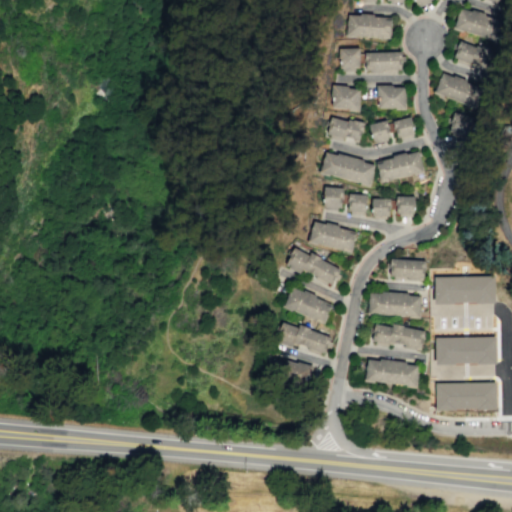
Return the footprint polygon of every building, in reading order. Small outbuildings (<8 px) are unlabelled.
[(412,0),(430,0),(431,3),(418,8),(416,5),(415,6),(412,0)] [(503,23),(458,9),(451,31),(496,45),(503,23)] [(358,14),(358,12),(373,13),(373,15),(384,16),(384,18),(391,19),(389,38),(387,38),(387,39),(380,38),(380,37),(355,35),(355,37),(343,37),(345,13),(358,14)] [(457,38),(490,50),(483,69),(450,57),(457,38)] [(338,48),(358,47),(358,67),(354,67),(354,70),(340,70),(341,68),(338,67),(338,48)] [(364,52),(399,51),(400,55),(404,55),(404,61),(400,61),(400,71),(368,72),(368,70),(364,70),(364,52)] [(441,74),(483,91),(474,112),(432,95),(441,74)] [(331,84),(330,89),(330,96),(331,96),(331,106),(348,107),(348,110),(357,110),(358,88),(347,87),(346,85),(331,84)] [(392,84),(392,86),(404,86),(403,92),(405,92),(405,109),(394,109),(394,107),(377,107),(377,100),(374,100),(374,84),(392,84)] [(452,115),(472,119),(467,141),(446,136),(452,115)] [(330,116),(346,121),(346,119),(351,120),(352,119),(363,122),(357,142),(352,141),(353,138),(343,135),(341,141),(328,137),(329,134),(325,133),(330,116)] [(391,120),(409,116),(413,133),(395,138),(391,120)] [(366,123),(388,117),(391,131),(388,132),(389,136),(385,137),(386,140),(372,143),(366,123)] [(324,151),(336,154),(336,152),(362,159),(362,161),(373,164),(372,170),(373,170),(368,187),(358,184),(359,182),(328,174),(327,175),(317,173),(318,169),(320,170),(322,162),(321,161),(322,157),(324,151)] [(417,151),(374,160),(380,182),(423,171),(417,151)] [(322,185),(342,187),(341,209),(321,207),(322,185)] [(347,192),(366,194),(364,213),(346,211),(347,192)] [(394,195),(413,195),(413,213),(410,213),(410,216),(398,216),(398,213),(394,213),(394,195)] [(370,197),(389,198),(388,215),(384,215),(384,218),(372,217),(372,211),(369,211),(370,197)] [(312,220),(311,226),(310,225),(309,231),(308,238),(306,237),(305,242),(316,245),(317,243),(342,249),(341,251),(348,253),(348,251),(350,251),(355,231),(337,226),(338,225),(324,221),(323,223),(312,220)] [(293,246),(308,254),(309,251),(320,257),(319,258),(338,269),(330,284),(326,282),(325,284),(313,278),(314,276),(301,269),(298,274),(282,265),(293,246)] [(422,277),(424,257),(388,255),(388,260),(385,260),(384,275),(422,277)] [(432,276),(493,275),(493,303),(491,303),(433,303),(432,276)] [(324,323),(332,305),(325,302),(325,301),(315,296),(315,295),(303,289),(302,291),(290,286),(281,308),(292,313),(293,310),(324,323)] [(369,292),(380,293),(380,291),(407,293),(407,294),(419,295),(417,316),(367,313),(369,292)] [(279,320),(276,328),(279,329),(277,333),(278,334),(275,341),(290,347),(292,341),(307,347),(306,350),(317,355),(319,351),(324,353),(330,337),(308,328),(308,327),(297,322),(296,325),(286,321),(285,323),(279,320)] [(373,323),(389,326),(390,322),(402,325),(401,326),(423,331),(419,350),(402,346),(402,344),(388,341),(388,344),(370,340),(373,323)] [(434,336),(495,336),(495,363),(434,364),(434,336)] [(415,386),(363,380),(366,356),(378,358),(378,356),(405,359),(405,361),(418,363),(415,386)] [(311,365),(279,358),(274,378),(306,385),(311,365)] [(434,382),(495,381),(495,409),(434,410),(434,382)]
